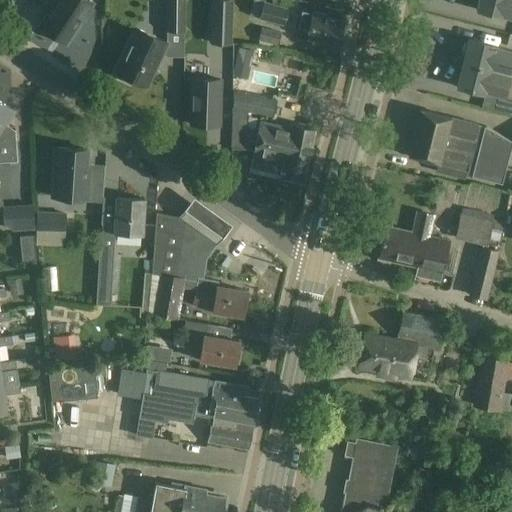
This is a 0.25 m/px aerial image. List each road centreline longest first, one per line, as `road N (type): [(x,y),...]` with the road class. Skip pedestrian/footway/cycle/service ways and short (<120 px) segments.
road 1 (residential): [(318,259),(258,226),(0,42)]
road 2 (secondary): [(318,259),(385,0)]
road 3 (secondary): [(268,511),(318,259)]
road 4 (residential): [(318,259),(511,323)]
